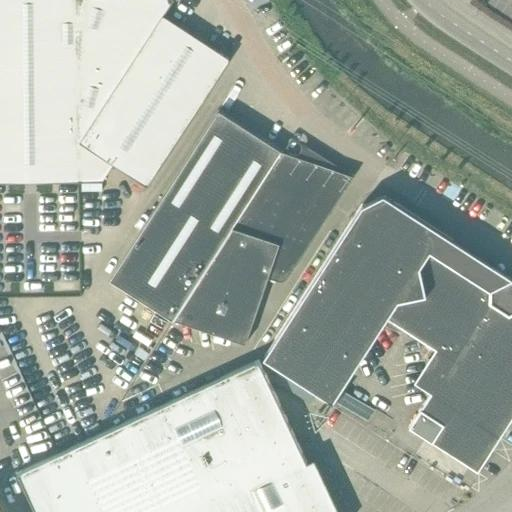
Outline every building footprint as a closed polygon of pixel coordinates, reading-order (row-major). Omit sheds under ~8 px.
[(80,142),(163,15),(172,0),(0,0),(0,183),(101,182),(113,164),(80,142)] [(230,59),(163,15),(80,142),(113,164),(146,186),(230,59)] [(173,320),(281,151),(218,110),(109,280),(173,320)] [(282,151),(281,151),(173,320),(245,344),(268,278),(276,281),(278,281),(280,281),(281,281),(283,281),(284,280),(286,279),(287,278),(288,277),(353,175),(352,174),(352,175),(282,152),(282,151)] [(374,411),(341,389),(386,318),(452,360),(407,429),(476,473),(499,438),(511,418),(511,277),(383,194),(361,205),(263,358),(332,402),(333,400),(367,422),(374,411)] [(307,462),(260,359),(17,472),(35,511),(339,511),(314,458),(307,462)]
